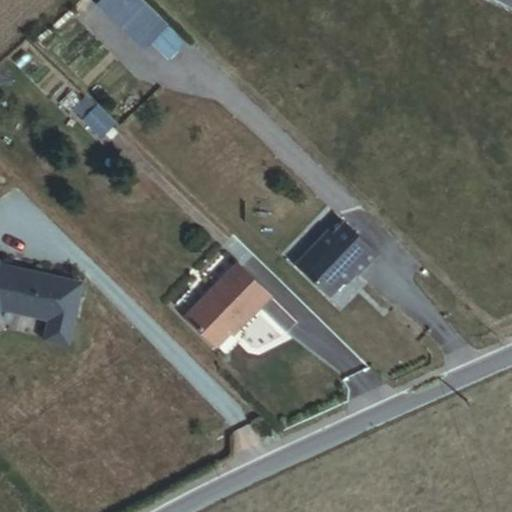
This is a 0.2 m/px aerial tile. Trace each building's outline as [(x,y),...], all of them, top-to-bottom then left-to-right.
[(188,48),(174,33),(158,49),(174,64),(188,48)] [(74,112),(103,138),(117,122),(87,97),(74,112)] [(381,266),(346,233),(333,245),(331,243),(300,274),(328,304),(338,304),(365,276),(368,280),(381,266)] [(0,308),(18,312),(17,316),(43,322),(65,326),(74,285),(13,272),(1,280),(0,277),(0,308)] [(277,307),(242,274),(192,326),(220,356),(256,322),(260,325),(277,307)] [(43,322),(39,341),(61,346),(65,326),(43,322)]
